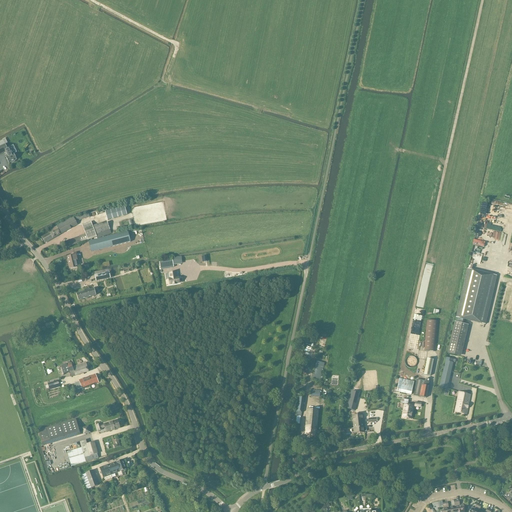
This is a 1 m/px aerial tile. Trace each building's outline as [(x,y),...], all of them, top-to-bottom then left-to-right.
[(0,146),(0,154),(0,155),(5,153),(6,156),(6,157),(9,164),(11,162),(12,163),(15,162),(14,161),(17,160),(13,153),(10,146),(7,148),(5,144),(0,146)] [(105,211),(107,220),(127,215),(124,206),(105,211)] [(88,213),(85,214),(68,219),(56,226),(51,229),(51,230),(49,232),(49,233),(41,237),(45,243),(77,225),(76,222),(90,217),(88,213)] [(86,223),(82,225),(88,240),(96,237),(96,235),(110,230),(107,222),(102,224),(102,223),(92,226),(90,221),(85,223),(86,223)] [(103,238),(89,242),(91,252),(111,247),(130,242),(128,232),(128,231),(112,235),(108,237),(103,238)] [(79,236),(64,241),(66,247),(81,242),(79,236)] [(66,257),(69,269),(78,267),(76,260),(78,260),(76,253),(71,254),(72,256),(66,257)] [(172,261),(160,263),(161,269),(173,267),(172,261)] [(467,269),(456,317),(486,324),(497,276),(467,269)] [(105,272),(95,275),(96,281),(106,279),(112,277),(111,272),(105,273),(105,272)] [(169,279),(168,279),(169,285),(170,285),(172,284),(173,284),(173,285),(176,284),(177,284),(179,283),(179,277),(177,277),(176,272),(169,273),(170,278),(170,279),(169,279)] [(78,301),(96,295),(94,288),(90,290),(89,289),(84,290),(84,291),(76,294),(78,301)] [(424,351),(435,352),(438,321),(426,320),(424,351)] [(447,353),(461,357),(463,347),(449,344),(447,353)] [(424,374),(430,376),(433,359),(427,358),(424,374)] [(446,358),(444,366),(452,368),(453,362),(452,362),(453,359),(446,358)] [(71,362),(66,364),(61,366),(63,374),(69,372),(71,376),(72,377),(88,372),(86,363),(72,367),(71,362)] [(79,380),(79,382),(75,383),(77,390),(82,388),(82,389),(99,383),(95,374),(79,380)] [(411,395),(414,381),(399,379),(397,390),(396,392),(411,395)] [(426,398),(429,382),(417,379),(414,396),(426,398)] [(348,404),(347,409),(351,410),(352,405),(356,406),(359,393),(352,391),(348,404)] [(459,392),(455,412),(467,415),(471,395),(459,392)] [(302,412),(302,408),(304,398),(297,397),(294,411),(302,412)] [(408,400),(402,399),(402,402),(405,403),(402,418),(411,419),(413,406),(408,405),(408,400)] [(307,409),(305,429),(305,434),(316,435),(318,410),(307,409)] [(353,429),(351,429),(351,432),(354,432),(354,433),(364,433),(363,418),(362,415),(352,415),(353,418),(353,429)] [(38,430),(43,446),(80,435),(79,432),(83,431),(84,435),(91,433),(89,426),(82,428),(79,429),(76,419),(38,430)] [(106,432),(119,428),(117,421),(104,425),(106,432)] [(66,452),(71,466),(98,458),(93,442),(87,444),(85,440),(80,442),(81,448),(66,452)] [(122,460),(107,465),(100,468),(103,478),(126,470),(122,460)] [(86,473),(86,474),(81,476),(86,490),(98,486),(93,470),(86,473)] [(446,508),(445,503),(442,503),(443,508),(445,508),(445,510),(441,511),(438,511),(446,511),(446,510),(447,510),(447,508),(446,508)]
